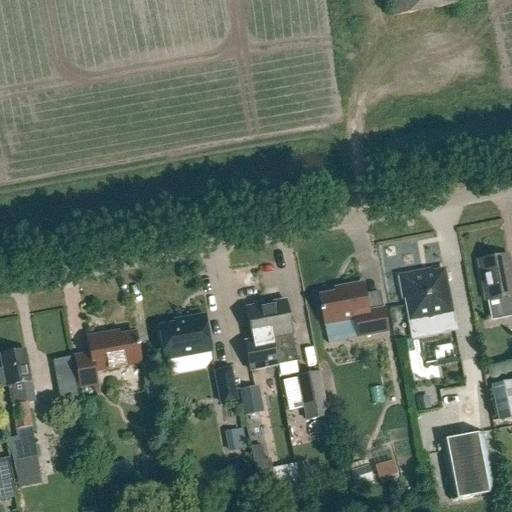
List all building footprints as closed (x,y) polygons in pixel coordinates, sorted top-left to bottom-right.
[(388,0),(392,18),(457,5),(455,0),(388,0)] [(485,302),(511,296),(511,275),(508,256),(478,262),(485,302)] [(430,274),(429,271),(398,277),(402,299),(405,299),(410,321),(451,313),(443,272),(430,274)] [(367,313),(362,284),(334,290),(335,294),(319,297),(321,309),(319,310),(320,313),(322,313),(325,326),(355,320),(359,339),(387,333),(383,310),(367,313)] [(275,361),(276,367),(296,363),(285,302),(264,306),(275,361)] [(277,368),(276,367),(275,361),(264,306),(245,309),(252,343),(244,344),(250,374),(277,368)] [(164,362),(210,353),(203,316),(182,321),(183,323),(157,328),(164,362)] [(140,365),(134,333),(103,339),(102,335),(86,338),(89,354),(73,357),(79,389),(96,386),(94,373),(140,365)] [(13,462),(37,458),(25,395),(25,394),(23,385),(31,383),(28,366),(26,366),(23,352),(2,356),(4,370),(0,370),(0,389),(7,388),(9,398),(6,398),(8,408),(11,408),(17,438),(9,439),(13,462)] [(220,405),(238,401),(231,368),(213,372),(220,405)] [(305,422),(326,418),(317,374),(297,378),(305,422)] [(60,399),(74,394),(70,380),(55,384),(60,399)] [(498,421),(511,417),(511,380),(491,385),(498,421)] [(243,416),(262,413),(258,387),(239,391),(243,416)] [(229,448),(241,447),(240,430),(228,430),(229,448)] [(450,501),(494,493),(483,433),(439,441),(450,501)] [(263,461),(260,447),(249,449),(258,496),(277,493),(270,460),(263,461)] [(371,465),(375,477),(394,472),(390,459),(371,465)] [(375,488),(368,466),(349,472),(356,494),(375,488)]
